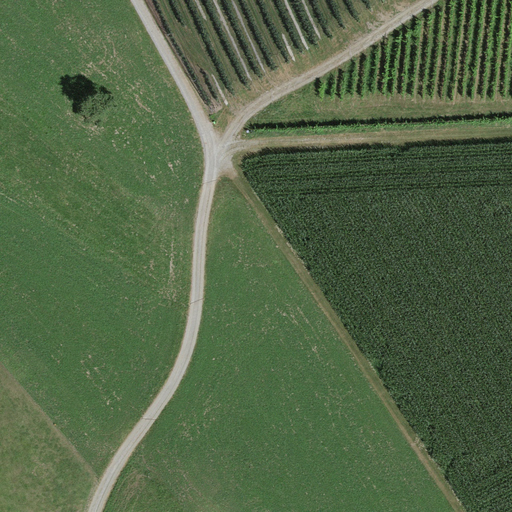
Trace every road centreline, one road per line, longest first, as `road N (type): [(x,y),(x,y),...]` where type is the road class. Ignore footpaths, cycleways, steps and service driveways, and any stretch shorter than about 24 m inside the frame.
road 1 (track): [(471,511),(377,361),(215,156)]
road 2 (track): [(96,511),(187,350),(215,156)]
road 3 (track): [(215,156),(225,145),(511,132)]
road 4 (track): [(225,145),(250,112),(430,0)]
road 5 (track): [(215,156),(139,0)]
